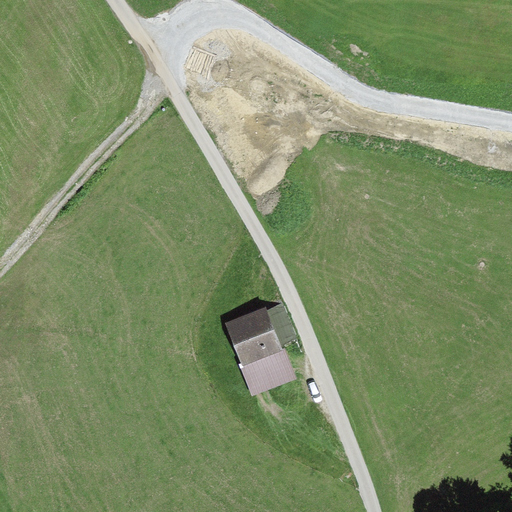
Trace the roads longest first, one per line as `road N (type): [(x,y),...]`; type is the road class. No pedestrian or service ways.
road 1 (unclassified): [(373,511),(265,246),(115,0)]
road 2 (track): [(511,99),(239,31),(149,54)]
road 3 (track): [(0,272),(165,79)]
